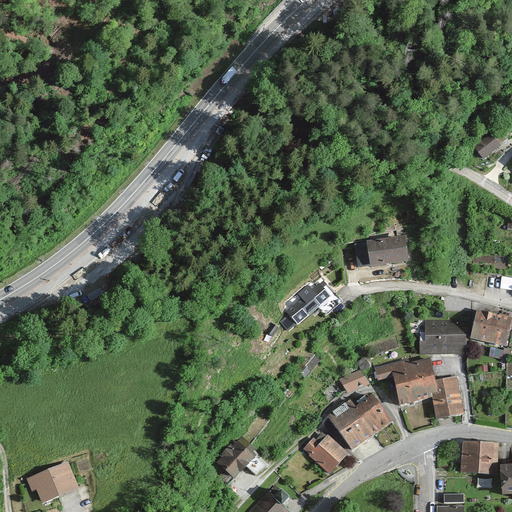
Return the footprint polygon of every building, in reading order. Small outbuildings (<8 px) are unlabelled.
[(502,150),(490,135),(473,149),(484,164),(502,150)] [(354,242),(356,272),(413,267),(410,237),(354,242)] [(511,288),(511,276),(503,277),(502,288),(511,288)] [(287,310),(302,328),(334,301),(319,283),(287,310)] [(511,324),(511,319),(478,312),(471,341),(506,349),(511,324)] [(454,322),(426,322),(425,339),(419,339),(419,356),(467,356),(467,338),(454,322)] [(408,362),(376,370),(379,381),(394,377),(402,409),(434,401),(439,399),(435,383),(430,362),(409,367),(408,362)] [(368,384),(360,371),(340,379),(348,392),(368,384)] [(458,379),(435,383),(439,399),(434,401),(436,426),(464,419),(458,379)] [(351,402),(328,419),(354,452),(390,424),(371,400),(358,410),(351,402)] [(347,456),(321,433),(304,451),(330,475),(347,456)] [(242,441),(218,464),(235,482),(259,459),(242,441)] [(497,444),(465,442),(463,469),(495,471),(497,444)] [(69,464),(29,480),(33,492),(38,490),(44,504),(79,490),(69,464)] [(511,465),(502,466),(504,492),(511,491),(511,465)] [(275,498),(268,492),(248,511),(287,511),(284,508),(289,502),(280,493),(275,498)] [(466,501),(466,492),(445,492),(445,501),(466,501)]
